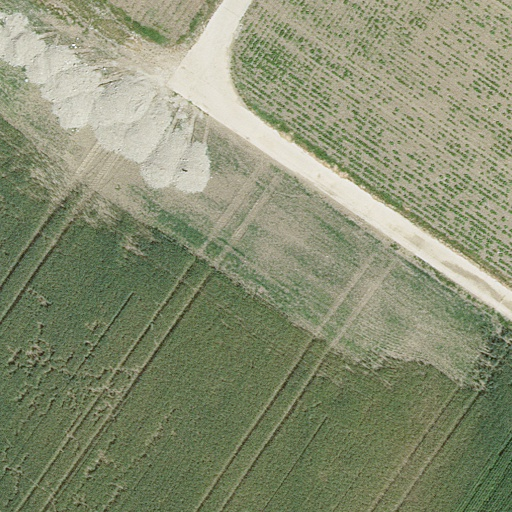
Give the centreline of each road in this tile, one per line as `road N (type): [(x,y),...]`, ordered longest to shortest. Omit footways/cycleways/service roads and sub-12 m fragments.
road 1 (track): [(243,0),(188,82),(511,301)]
road 2 (track): [(66,0),(188,82)]
